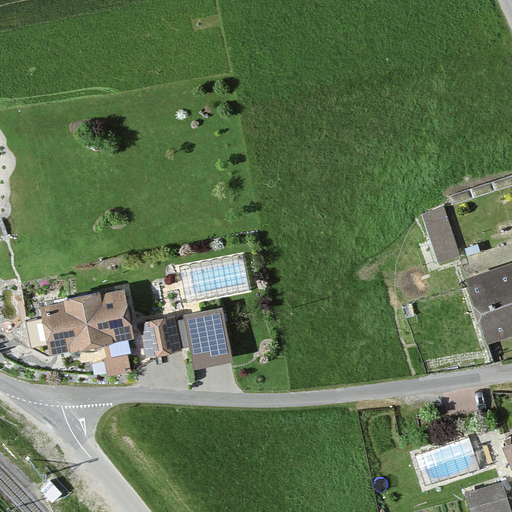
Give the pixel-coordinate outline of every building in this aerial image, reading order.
[(422,207),(436,258),(461,251),(447,200),(422,207)] [(511,262),(462,279),(484,346),(511,336),(511,262)] [(122,292),(37,309),(47,357),(132,340),(122,292)] [(220,311),(182,318),(191,370),(229,363),(220,311)] [(172,318),(136,325),(142,360),(179,353),(172,318)] [(125,355),(99,360),(103,381),(129,376),(125,355)] [(511,442),(501,447),(511,473),(511,442)] [(506,511),(499,486),(462,496),(466,511),(506,511)]
